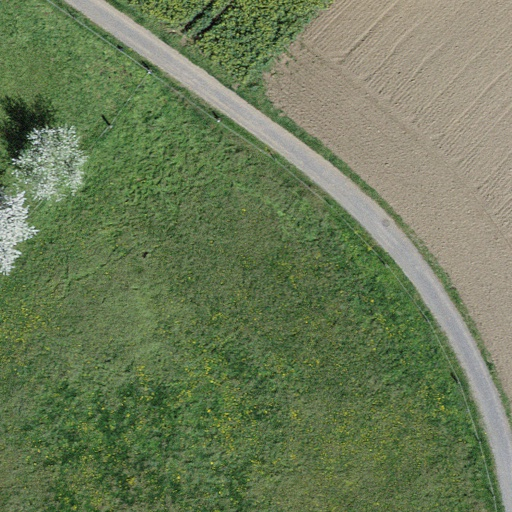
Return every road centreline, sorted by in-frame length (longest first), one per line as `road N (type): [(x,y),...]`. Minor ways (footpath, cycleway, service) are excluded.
road 1 (track): [(340,188),(403,254),(452,326),(484,397),(511,500)]
road 2 (unclassified): [(340,188),(80,0)]
